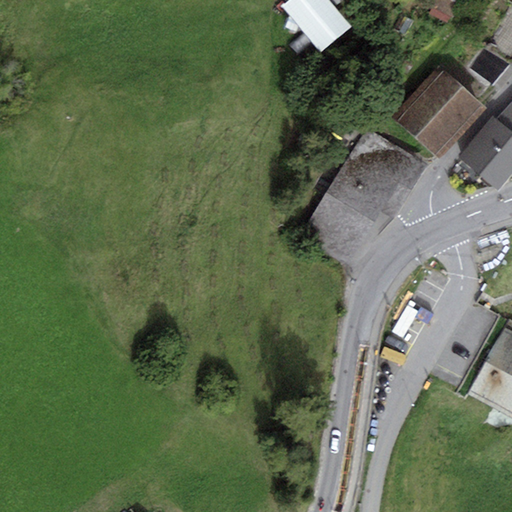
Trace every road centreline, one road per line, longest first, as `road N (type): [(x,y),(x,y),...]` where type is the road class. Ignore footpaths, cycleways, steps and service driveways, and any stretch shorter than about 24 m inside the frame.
road 1 (secondary): [(437,228),(397,256),(371,302),(331,511)]
road 2 (residential): [(446,224),(460,264),(457,300),(390,421),(371,511)]
road 3 (residential): [(437,228),(435,180),(511,85)]
